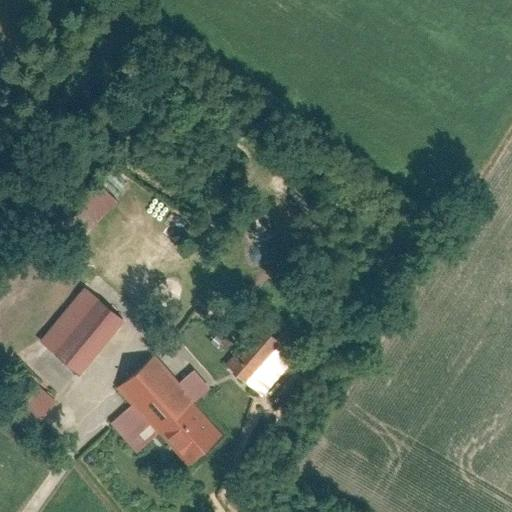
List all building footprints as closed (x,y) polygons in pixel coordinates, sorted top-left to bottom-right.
[(61,215),(66,221),(77,211),(90,224),(117,199),(98,180),(61,215)] [(81,371),(121,320),(82,289),(42,341),(81,371)] [(259,328),(228,365),(265,396),(296,359),(259,328)] [(124,386),(137,400),(112,423),(137,451),(162,429),(190,460),(219,434),(192,403),(209,388),(194,371),(176,386),(152,360),(124,386)] [(28,433),(54,403),(28,379),(1,409),(28,433)]
